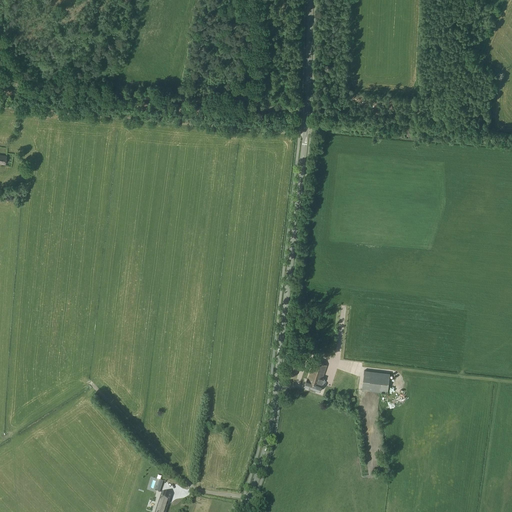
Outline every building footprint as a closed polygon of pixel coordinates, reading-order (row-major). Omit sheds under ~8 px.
[(353,331),(355,331),(354,334),(355,337),(364,339),(359,340),(358,344),(363,345),(365,334),(366,339),(392,343),(393,335),(390,335),(391,332),(386,333),(383,332),(383,329),(377,328),(376,333),(375,329),(375,333),(368,332),(368,331),(366,331),(365,328),(348,325),(343,326),(341,335),(352,337),(353,331)] [(344,362),(351,362),(351,338),(343,339),(344,362)] [(361,348),(360,360),(391,364),(392,356),(376,354),(376,349),(361,348)] [(304,387),(320,392),(322,385),(324,379),(323,379),(327,366),(314,361),(307,380),(306,379),(304,387)] [(290,364),(289,373),(289,374),(290,376),(294,376),(296,375),(297,375),(298,365),(297,363),(296,362),(294,362),(293,362),(291,364),(290,364)] [(347,368),(336,366),(333,378),(344,380),(347,368)] [(347,370),(346,376),(347,377),(347,379),(345,379),(344,382),(354,384),(355,371),(347,370)] [(389,374),(370,372),(367,391),(387,393),(389,374)] [(199,486),(210,489),(224,441),(214,438),(199,486)] [(162,501),(157,511),(163,511),(167,502),(169,503),(172,496),(162,492),(160,500),(162,501)] [(200,511),(201,510),(198,509),(200,500),(193,498),(189,511),(200,511)]
